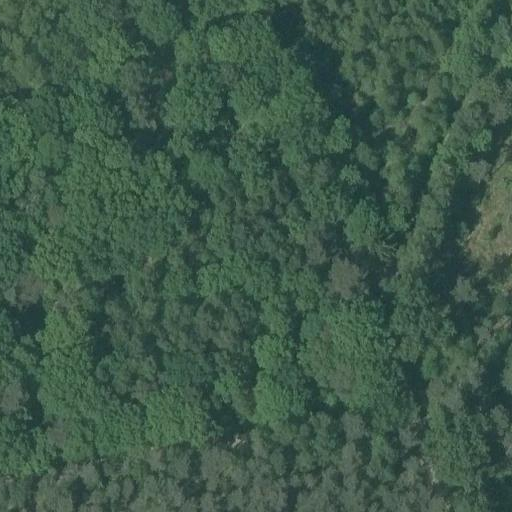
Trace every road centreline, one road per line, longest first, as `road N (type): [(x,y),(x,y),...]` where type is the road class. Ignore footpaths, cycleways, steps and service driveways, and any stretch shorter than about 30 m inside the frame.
road 1 (track): [(406,420),(0,488)]
road 2 (track): [(254,0),(370,309)]
road 3 (track): [(370,309),(482,82)]
